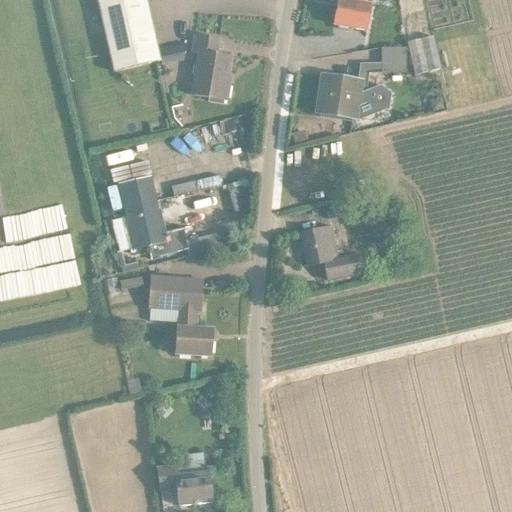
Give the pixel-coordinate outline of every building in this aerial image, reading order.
[(95,0),(111,71),(159,60),(145,0),(95,0)] [(364,4),(364,0),(351,0),(351,1),(343,0),(336,0),(332,25),(337,26),(337,28),(346,30),(346,27),(365,30),(369,4),(364,4)] [(465,0),(438,0),(442,15),(467,10),(465,0)] [(433,34),(406,41),(415,74),(442,68),(433,34)] [(229,57),(216,55),(219,39),(193,35),(190,52),(198,53),(196,66),(193,67),(192,73),(194,75),(191,95),(208,98),(208,102),(221,104),(222,100),(225,101),(228,84),(225,83),(229,57)] [(183,45),(161,47),(163,61),(185,59),(183,45)] [(357,118),(357,117),(359,107),(366,104),(376,112),(389,107),(390,94),(380,85),(365,91),(368,74),(384,74),(384,81),(403,81),(403,73),(405,73),(405,48),(380,48),(380,64),(359,64),(357,82),(323,77),(318,113),(351,118),(357,118)] [(124,217),(157,209),(149,178),(117,185),(124,217)] [(246,182),(227,186),(234,217),(238,219),(242,219),(246,182)] [(334,215),(350,211),(347,199),(331,202),(334,215)] [(124,217),(125,218),(112,221),(119,251),(131,248),(132,249),(133,249),(155,243),(157,256),(187,249),(182,229),(162,233),(157,209),(124,217)] [(337,259),(330,227),(300,234),(307,266),(323,263),(326,280),(358,274),(355,255),(337,259)] [(198,312),(200,280),(150,277),(148,309),(177,310),(176,327),(174,354),(209,357),(211,329),(193,328),(195,312),(198,312)] [(121,290),(141,286),(140,278),(119,282),(121,290)] [(176,489),(178,506),(210,503),(207,478),(209,478),(209,476),(207,477),(207,473),(176,476),(175,466),(157,468),(159,490),(176,489)]
